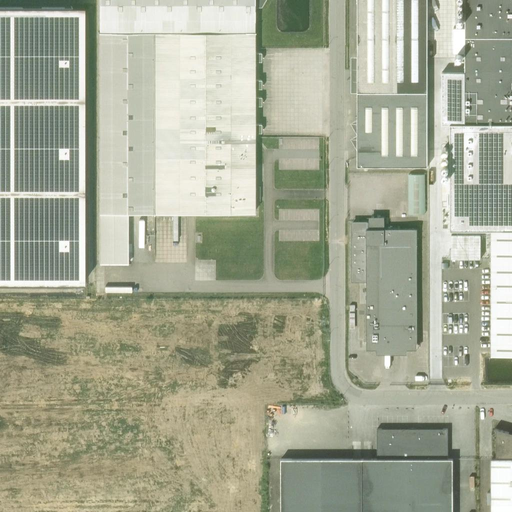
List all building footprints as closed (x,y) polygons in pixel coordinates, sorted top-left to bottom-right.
[(128,263),(128,213),(254,213),(254,49),(254,33),(254,10),(253,0),(98,0),(99,33),(99,263),(128,263)] [(368,166),(427,166),(427,0),(357,0),(357,119),(371,143),(357,151),(358,166),(368,166)] [(511,0),(464,0),(465,4),(464,87),(465,125),(511,124),(511,0)] [(0,283),(84,283),(83,7),(0,6),(0,283)] [(511,144),(465,145),(465,207),(511,206),(511,144)] [(426,173),(409,173),(410,213),(427,213),(426,173)] [(367,342),(417,342),(417,229),(366,229),(366,224),(351,224),(351,282),(366,282),(367,342)] [(511,230),(490,231),(491,345),(491,355),(511,354),(511,230)] [(281,511),(452,511),(453,459),(448,459),(448,429),(377,429),(377,459),(281,459),(281,511)] [(511,511),(511,438),(507,439),(507,433),(509,433),(509,432),(494,429),(496,430),(496,458),(491,458),(491,511),(511,511)]
